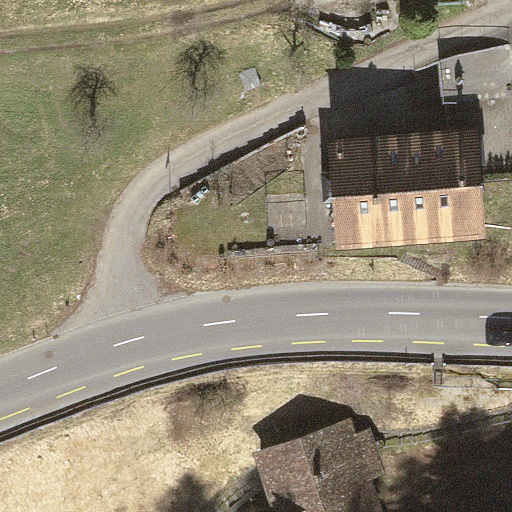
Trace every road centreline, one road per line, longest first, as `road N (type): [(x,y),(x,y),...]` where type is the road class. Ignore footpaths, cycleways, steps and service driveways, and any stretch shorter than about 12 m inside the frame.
road 1 (residential): [(123,348),(119,249),(131,217),(160,180),(511,6)]
road 2 (tertiary): [(511,323),(296,320),(123,348)]
road 3 (tertiary): [(123,348),(0,395)]
